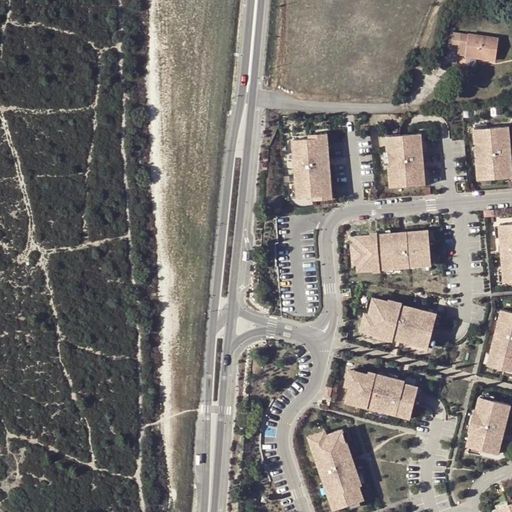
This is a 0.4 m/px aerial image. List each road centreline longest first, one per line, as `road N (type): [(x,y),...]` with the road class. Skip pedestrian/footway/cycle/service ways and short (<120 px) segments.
road 1 (residential): [(511,200),(343,212),(324,237),(322,341)]
road 2 (secondary): [(246,107),(229,169),(211,343)]
road 3 (secondary): [(230,304),(246,107)]
road 4 (residential): [(322,341),(315,380),(281,430),(303,511)]
road 5 (residential): [(423,91),(410,105),(391,106),(247,95)]
road 6 (secondary): [(213,511),(225,343)]
road 7 (secondary): [(211,343),(203,511)]
road 8 (track): [(41,252),(31,242),(0,116)]
